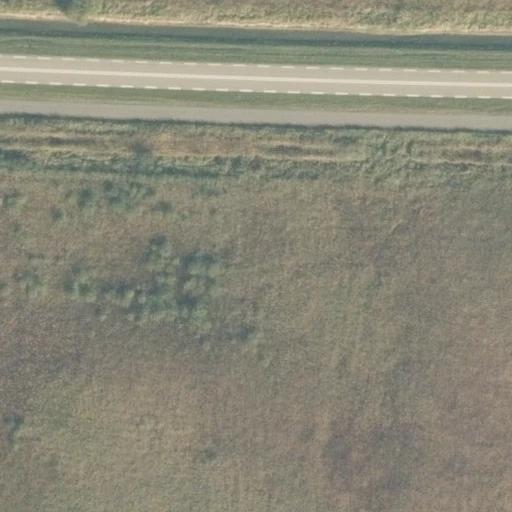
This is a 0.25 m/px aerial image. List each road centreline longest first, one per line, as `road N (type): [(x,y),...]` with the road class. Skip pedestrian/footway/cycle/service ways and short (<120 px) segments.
road 1 (unclassified): [(0,103),(511,119)]
road 2 (primary): [(511,81),(0,66)]
